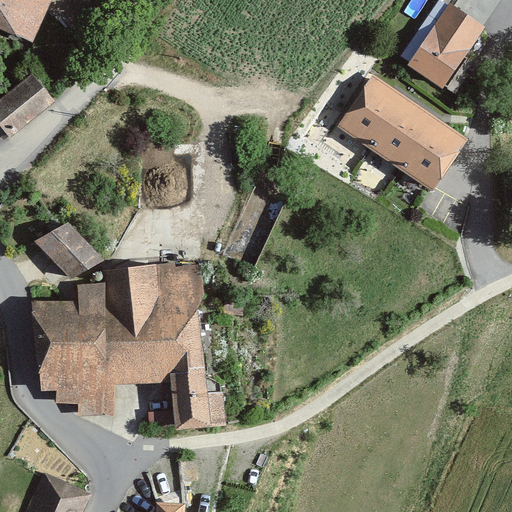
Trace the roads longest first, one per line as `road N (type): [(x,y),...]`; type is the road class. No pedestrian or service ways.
road 1 (unclassified): [(113,473),(147,452),(257,433),(312,406),(410,335),(511,277)]
road 2 (residential): [(0,268),(17,377),(38,405),(97,445),(113,473)]
